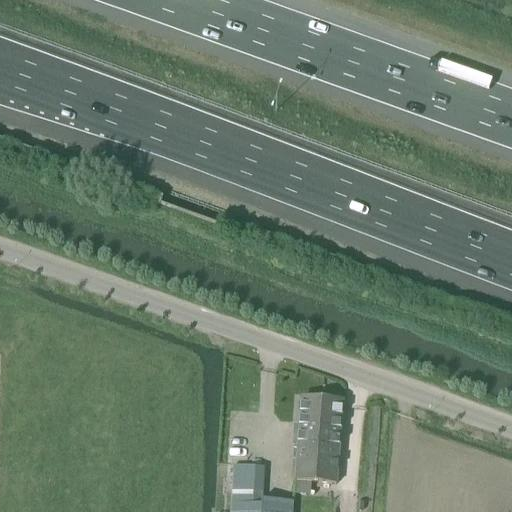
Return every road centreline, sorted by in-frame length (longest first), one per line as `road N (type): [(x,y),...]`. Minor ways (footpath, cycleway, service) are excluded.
road 1 (motorway): [(0,68),(511,260)]
road 2 (unclassified): [(511,432),(0,250)]
road 3 (motorway): [(511,121),(172,0)]
